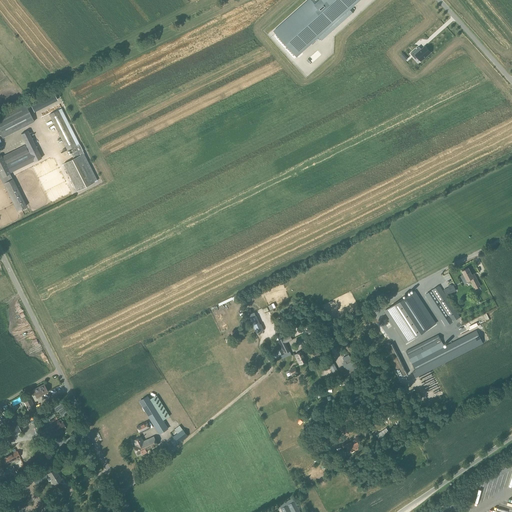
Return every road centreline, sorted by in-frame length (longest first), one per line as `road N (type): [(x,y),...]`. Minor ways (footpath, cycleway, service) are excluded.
road 1 (unclassified): [(0,251),(87,429)]
road 2 (unclassified): [(120,493),(246,390)]
road 3 (unclassified): [(401,511),(511,437)]
